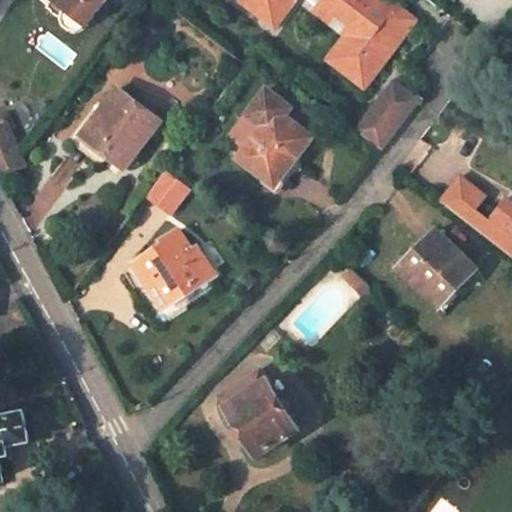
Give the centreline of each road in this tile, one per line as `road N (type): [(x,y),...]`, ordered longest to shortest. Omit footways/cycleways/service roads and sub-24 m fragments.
road 1 (residential): [(457,71),(342,223),(123,443)]
road 2 (unclassified): [(123,443),(0,209)]
